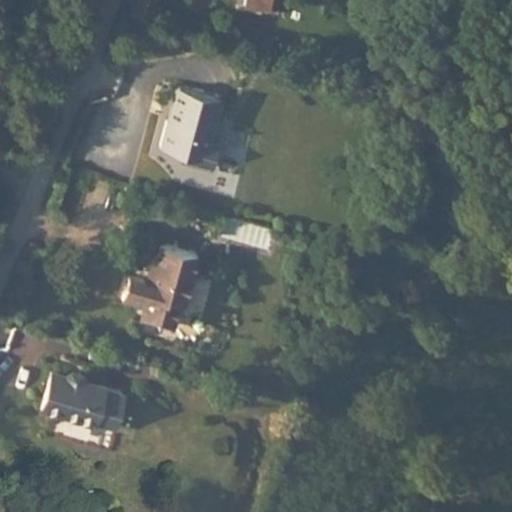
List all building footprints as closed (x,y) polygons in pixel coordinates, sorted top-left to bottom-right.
[(155,0),(132,0),(129,12),(150,18),(155,0)] [(246,0),(244,9),(268,13),(270,0),(246,0)] [(216,23),(211,37),(233,45),(238,30),(216,23)] [(162,79),(153,113),(157,114),(165,80),(162,79)] [(153,113),(146,139),(170,145),(168,150),(199,158),(205,136),(195,134),(206,90),(165,80),(157,114),(153,113)] [(210,91),(206,90),(195,134),(205,136),(206,133),(200,132),(210,91)] [(168,150),(167,154),(198,162),(199,158),(168,150)] [(144,257),(139,275),(143,276),(139,290),(132,289),(134,281),(119,278),(112,302),(134,308),(133,313),(138,320),(157,325),(165,321),(169,303),(174,304),(187,255),(150,246),(148,258),(144,257)] [(143,276),(139,275),(137,283),(134,281),(132,289),(139,290),(143,276)] [(54,373),(42,410),(93,426),(94,423),(111,429),(121,397),(104,392),(105,389),(85,383),(82,376),(73,374),(67,377),(54,373)]
